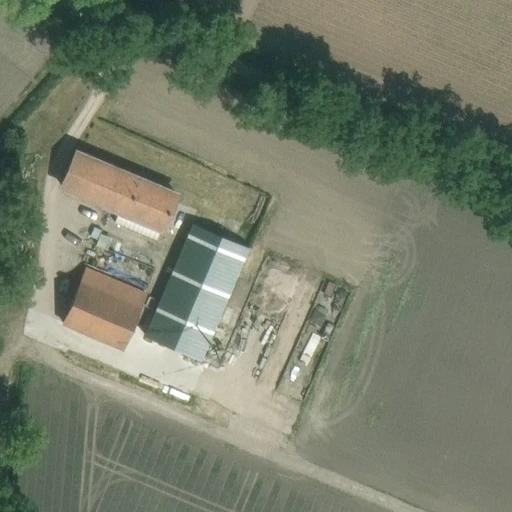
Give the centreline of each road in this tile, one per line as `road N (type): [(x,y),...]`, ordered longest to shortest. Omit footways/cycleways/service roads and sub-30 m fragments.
road 1 (track): [(511,191),(103,23)]
road 2 (track): [(0,370),(14,141),(103,23)]
